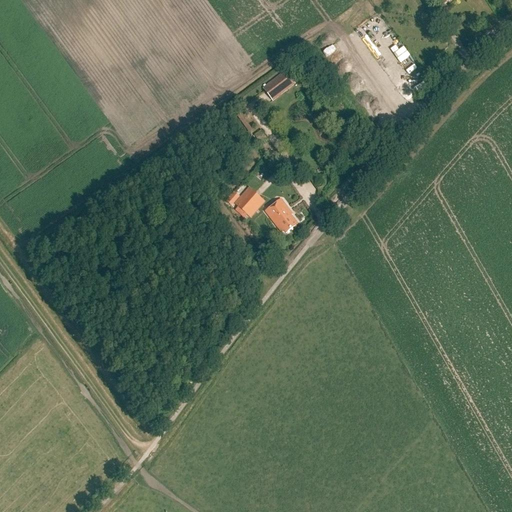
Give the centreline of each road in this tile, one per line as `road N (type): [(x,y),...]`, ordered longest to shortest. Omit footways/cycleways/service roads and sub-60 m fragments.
road 1 (unclassified): [(146,453),(432,98),(511,27)]
road 2 (track): [(146,453),(0,260)]
